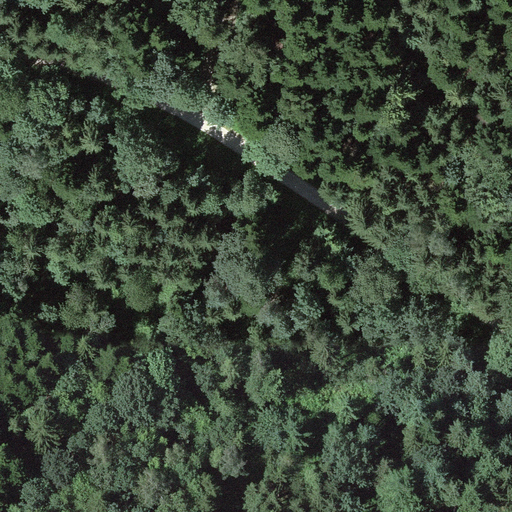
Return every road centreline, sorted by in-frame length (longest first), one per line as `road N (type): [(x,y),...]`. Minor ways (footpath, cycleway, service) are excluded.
road 1 (track): [(0,47),(68,63),(200,117),(511,327)]
road 2 (track): [(200,117),(231,0)]
